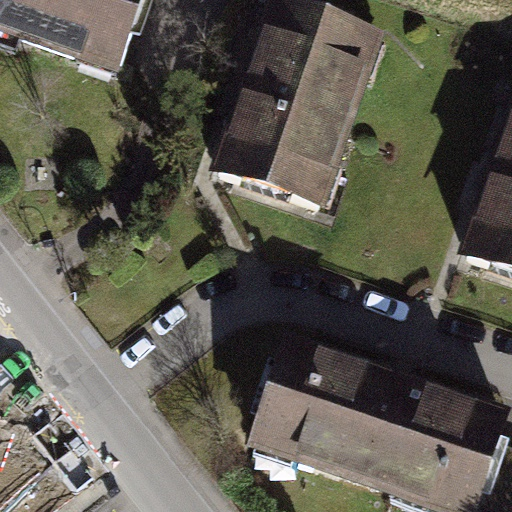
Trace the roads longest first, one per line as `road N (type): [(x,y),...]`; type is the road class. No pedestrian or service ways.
road 1 (residential): [(511,377),(315,310),(264,306),(224,320),(108,406)]
road 2 (residential): [(108,406),(0,276)]
road 3 (residential): [(185,511),(108,406)]
